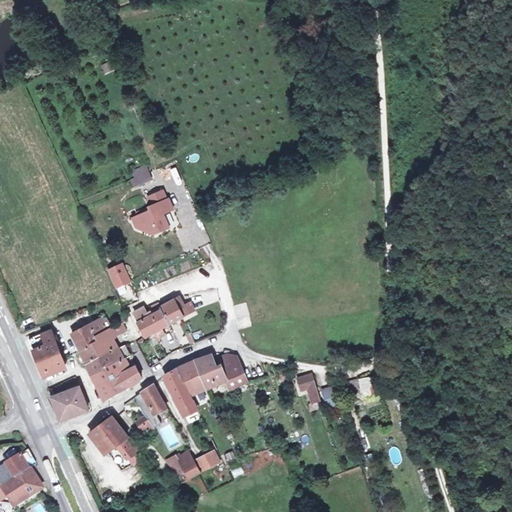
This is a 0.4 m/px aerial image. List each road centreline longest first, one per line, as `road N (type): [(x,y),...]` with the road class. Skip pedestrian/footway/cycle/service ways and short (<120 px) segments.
road 1 (unclassified): [(52,435),(172,358),(230,338)]
road 2 (unclassified): [(401,342),(312,363),(280,360),(230,338)]
road 3 (unknown): [(100,410),(70,363),(11,386)]
